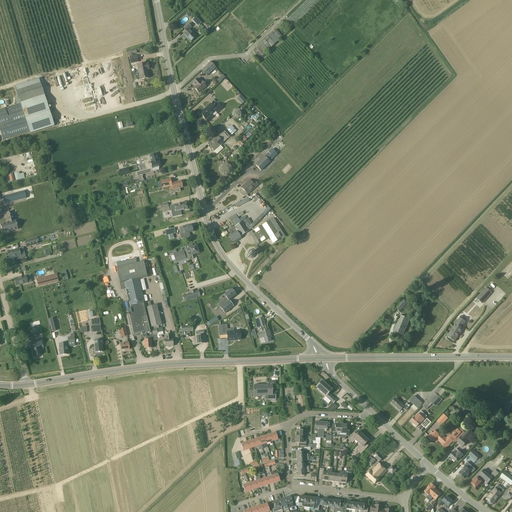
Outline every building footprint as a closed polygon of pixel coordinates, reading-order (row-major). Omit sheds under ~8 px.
[(192,27),(189,24),(184,29),(186,32),(183,35),(190,42),(196,37),(189,30),(192,27)] [(255,48),(260,53),(262,56),(283,37),(276,29),(255,48)] [(138,62),(137,55),(129,57),(130,63),(138,62)] [(216,68),(214,65),(210,62),(201,70),(207,76),(216,68)] [(149,78),(147,71),(149,70),(148,64),(146,64),(137,65),(140,80),(149,78)] [(206,86),(205,85),(206,84),(203,81),(202,82),(201,81),(201,82),(198,79),(193,83),(195,86),(193,87),(199,93),(206,86)] [(21,103),(5,108),(0,109),(0,133),(2,140),(29,131),(30,134),(55,125),(41,83),(17,91),(21,103)] [(241,104),(245,100),(241,95),(237,99),(241,104)] [(206,119),(208,122),(213,118),(214,116),(216,114),(217,114),(223,109),(218,104),(214,107),(210,104),(200,113),(206,119)] [(223,134),(227,139),(231,136),(231,135),(227,130),(223,133),(223,134)] [(217,136),(208,144),(214,151),(220,145),(223,143),(217,136)] [(272,149),(256,165),(261,171),(270,162),(277,154),(272,149)] [(139,170),(140,170),(142,170),(141,168),(141,165),(145,164),(146,164),(158,160),(158,159),(159,159),(159,158),(158,155),(157,155),(156,154),(138,158),(140,165),(138,165),(139,170)] [(139,170),(140,171),(134,173),(136,179),(141,177),(140,171),(146,170),(152,168),(152,171),(157,170),(157,167),(160,166),(158,160),(146,164),(145,164),(141,165),(141,168),(142,170),(140,170),(139,170)] [(162,189),(169,187),(170,194),(180,192),(180,188),(182,188),(181,182),(171,183),(170,179),(160,181),(162,189)] [(250,180),(241,187),(247,194),(258,185),(255,182),(253,184),(250,180)] [(24,191),(3,197),(5,204),(26,198),(24,191)] [(250,203),(256,200),(253,195),(242,200),(244,204),(249,201),(250,203)] [(186,202),(170,206),(172,217),(181,215),(180,211),(188,209),(186,202)] [(19,206),(10,209),(12,218),(22,215),(19,206)] [(261,242),(267,238),(277,232),(276,230),(280,228),(274,218),(253,231),(254,231),(250,234),(250,235),(250,236),(252,238),(256,245),(261,242)] [(2,233),(12,231),(19,229),(17,219),(10,221),(11,224),(1,227),(2,233)] [(235,227),(239,235),(241,237),(248,232),(248,231),(243,222),(240,224),(235,227)] [(181,235),(185,234),(193,232),(191,225),(179,228),(181,235)] [(235,232),(229,237),(233,243),(241,238),(240,237),(239,235),(235,227),(233,228),(235,232)] [(277,232),(267,238),(269,240),(270,239),(273,243),(281,239),(277,232)] [(39,244),(38,242),(37,239),(37,237),(25,241),(27,247),(39,244)] [(193,259),(192,255),(198,253),(196,246),(189,249),(185,250),(189,261),(193,259)] [(7,252),(9,259),(21,256),(19,249),(7,252)] [(183,250),(173,254),(175,261),(186,258),(183,250)] [(143,338),(146,337),(147,337),(146,336),(153,334),(152,330),(152,329),(151,329),(151,328),(150,328),(139,279),(148,277),(144,261),(116,268),(121,290),(126,289),(131,314),(128,315),(133,335),(140,333),(140,334),(141,334),(142,334),(143,338)] [(56,275),(37,280),(38,286),(58,281),(56,275)] [(14,279),(16,286),(27,283),(26,276),(14,279)] [(492,293),(486,288),(479,295),(485,301),(492,293)] [(191,293),(183,295),(185,301),(200,296),(198,291),(195,291),(195,290),(190,291),(191,293)] [(233,306),(229,301),(236,295),(231,290),(224,295),(226,297),(223,299),(224,300),(218,305),(225,313),(233,306)] [(406,296),(395,308),(400,313),(408,305),(412,301),(406,296)] [(157,305),(147,307),(151,327),(158,326),(162,325),(157,305)] [(461,315),(460,318),(459,318),(447,337),(455,342),(463,330),(461,329),(466,322),(464,321),(466,319),(461,315)] [(208,327),(218,320),(216,316),(205,323),(208,327)] [(401,317),(394,332),(403,336),(409,320),(401,317)] [(271,341),(270,337),(271,337),(269,330),(267,331),(263,318),(254,321),(257,329),(260,328),(262,333),(257,334),(259,339),(260,339),(261,343),(265,342),(265,343),(271,341)] [(91,326),(92,332),(101,332),(101,325),(100,325),(100,321),(92,322),(92,326),(91,326)] [(38,325),(30,327),(32,336),(40,334),(38,325)] [(125,326),(122,327),(123,329),(119,330),(121,338),(128,337),(125,326)] [(197,332),(197,336),(196,336),(197,344),(205,344),(204,336),(204,331),(197,332)] [(241,340),(240,331),(227,333),(228,342),(241,340)] [(146,340),(144,341),(145,349),(152,348),(151,341),(151,340),(151,339),(154,338),(153,335),(153,334),(146,336),(147,337),(146,337),(146,340)] [(165,340),(165,347),(173,346),(172,339),(171,340),(171,334),(166,335),(166,340),(165,340)] [(41,339),(31,341),(33,348),(43,346),(41,339)] [(94,341),(95,352),(103,352),(102,344),(103,344),(103,340),(94,341)] [(59,344),(60,355),(67,355),(67,343),(59,344)] [(32,350),(34,357),(41,356),(39,348),(32,350)] [(337,400),(328,393),(331,390),(322,381),(316,388),(325,396),(334,403),(337,400)] [(253,386),(254,396),(265,396),(265,400),(276,400),(276,395),(275,382),(267,382),(267,385),(253,386)] [(439,397),(434,393),(428,400),(429,400),(423,407),(426,410),(432,403),(433,404),(439,397)] [(409,400),(418,408),(423,403),(414,395),(409,400)] [(407,403),(404,406),(396,399),(391,403),(400,411),(403,409),(405,411),(410,406),(407,403)] [(511,404),(509,403),(503,409),(507,412),(511,405),(511,404)] [(421,417),(418,414),(415,418),(415,417),(411,422),(414,424),(413,425),(415,427),(416,426),(417,427),(420,423),(424,420),(421,417)] [(448,419),(448,418),(443,414),(437,422),(441,426),(448,419)] [(425,420),(421,424),(426,428),(430,424),(425,420)] [(341,423),(339,423),(339,424),(336,424),(336,428),(333,427),(332,437),(340,437),(341,423)] [(340,437),(342,437),(345,439),(347,436),(348,436),(349,430),(350,430),(351,428),(350,427),(349,427),(346,427),(346,425),(343,425),(343,424),(343,423),(341,423),(340,437)] [(302,437),(303,433),(307,433),(307,427),(301,427),(301,430),(296,430),(296,436),(302,437)] [(443,436),(439,441),(441,444),(446,449),(453,441),(455,443),(465,432),(461,428),(459,430),(458,428),(456,430),(452,433),(453,434),(451,435),(450,434),(446,439),(443,436)] [(469,429),(457,441),(463,447),(468,441),(466,439),(472,432),(469,429)] [(436,438),(439,441),(443,436),(437,431),(436,432),(434,431),(428,437),(433,442),(436,438)] [(364,436),(359,432),(354,437),(352,434),(347,439),(352,444),(355,441),(357,443),(364,436)] [(296,436),(295,443),(298,443),(298,446),(306,446),(306,440),(302,440),(302,437),(296,436)] [(357,443),(360,445),(357,448),(362,453),(366,448),(364,446),(369,441),(364,436),(357,443)] [(258,438),(252,440),(254,447),(257,446),(259,450),(261,449),(258,438)] [(452,452),(453,452),(449,457),(455,462),(459,458),(460,458),(462,456),(459,452),(458,451),(459,451),(456,448),(452,452)] [(473,449),(469,454),(476,461),(480,456),(473,449)] [(238,452),(232,454),(234,461),(240,459),(238,452)] [(376,456),(374,458),(379,462),(383,458),(378,454),(376,453),(375,455),(376,456)] [(464,467),(465,467),(459,473),(465,479),(471,472),(468,469),(472,466),(468,462),(464,467)] [(377,463),(365,475),(374,484),(386,472),(377,463)] [(322,480),(328,481),(330,467),(328,467),(327,473),(323,473),(324,469),(320,469),(318,480),(322,480)] [(479,476),(477,478),(471,484),(476,489),(482,483),(484,480),(487,484),(493,478),(494,479),(502,470),(498,467),(490,475),(484,470),(479,476)] [(511,476),(504,470),(500,476),(511,485),(511,484),(511,476)] [(270,472),(271,476),(273,483),(279,481),(276,472),(274,473),(273,471),(270,472)] [(351,472),(342,471),(340,483),(346,483),(347,479),(350,480),(351,472)] [(251,481),(248,482),(251,490),(256,489),(254,482),(251,483),(251,481)] [(430,501),(433,498),(436,500),(441,494),(435,489),(436,488),(431,484),(424,492),(428,496),(426,498),(430,501)] [(497,485),(486,500),(493,505),(504,490),(497,485)] [(284,498),(287,505),(290,504),(291,506),(293,505),(290,497),(284,498)] [(441,505),(443,503),(448,507),(452,502),(446,497),(443,500),(441,499),(438,503),(437,505),(440,507),(441,505)] [(284,498),(279,500),(281,507),(282,511),(288,509),(287,505),(284,498)] [(276,508),(281,507),(279,500),(273,502),(270,503),(273,511),(275,511),(277,511),(276,508)] [(335,500),(334,507),(337,508),(336,511),(339,511),(342,511),(343,505),(343,503),(340,503),(340,501),(335,500)] [(343,505),(342,511),(345,511),(346,509),(352,510),(352,503),(346,502),(346,506),(343,505)] [(364,504),(358,503),(357,510),(361,511),(360,511),(367,511),(368,506),(364,506),(364,504)]
